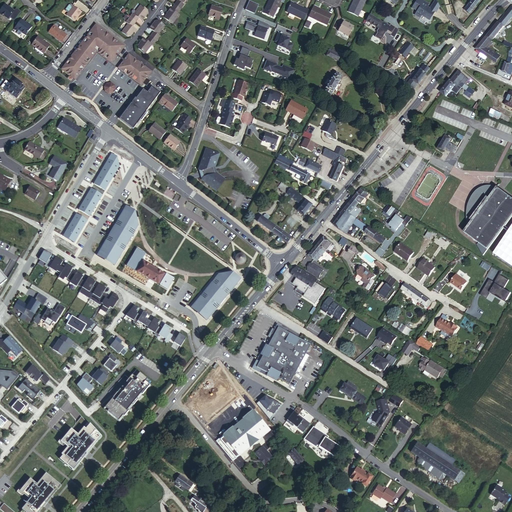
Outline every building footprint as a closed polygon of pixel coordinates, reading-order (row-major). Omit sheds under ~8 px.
[(84,14),(89,9),(78,0),(74,5),(84,14)] [(176,0),(178,1),(175,5),(181,9),(184,5),(182,4),(184,0),(176,0)] [(281,0),(269,0),(265,10),(275,14),(281,0)] [(366,0),(365,0),(354,0),(348,13),(358,17),(366,0)] [(425,6),(427,4),(420,0),(417,0),(412,9),(417,12),(414,15),(420,19),(422,16),(423,15),(430,20),(435,12),(430,9),(427,7),(425,6)] [(480,0),(472,0),(465,10),(470,14),(480,0)] [(249,1),(245,10),(253,14),(257,5),(249,1)] [(435,1),(430,9),(435,12),(436,13),(440,8),(435,1)] [(287,12),(304,20),(309,11),(291,3),(287,12)] [(4,4),(0,9),(0,12),(2,14),(8,19),(14,11),(4,4)] [(144,17),(147,12),(147,10),(141,5),(134,14),(133,14),(130,18),(136,23),(139,19),(142,21),(144,17)] [(181,9),(175,5),(172,9),(171,8),(168,12),(168,13),(164,18),(172,24),(179,15),(178,14),(181,9)] [(68,13),(66,15),(74,21),(81,12),(73,6),(68,13)] [(209,15),(215,17),(220,18),(223,10),(211,6),(209,15)] [(313,6),(309,17),(327,26),(332,15),(313,6)] [(511,7),(487,37),(493,40),(511,16),(511,7)] [(383,22),(383,23),(370,16),(367,22),(379,29),(386,33),(390,26),(383,22)] [(132,27),(136,23),(130,18),(126,23),(128,24),(122,33),(128,37),(130,37),(133,32),(134,33),(137,30),(132,27)] [(32,27),(28,24),(28,25),(24,23),(25,22),(21,19),(14,29),(17,32),(16,33),(19,35),(20,35),(22,32),(26,35),(32,27)] [(150,36),(156,41),(160,36),(158,35),(165,25),(158,21),(155,21),(149,28),(154,32),(150,36)] [(268,30),(270,26),(259,21),(257,26),(247,22),(244,28),(255,32),(254,36),(263,40),(267,29),(268,30)] [(354,27),(343,22),(338,31),(349,37),(354,27)] [(96,24),(61,69),(73,78),(96,47),(113,60),(122,49),(124,46),(96,24)] [(56,26),(50,34),(62,42),(63,41),(66,36),(67,35),(56,26)] [(202,28),(198,38),(211,42),(215,32),(202,28)] [(282,35),(278,34),(275,42),(279,43),(278,46),(291,51),(293,45),(289,43),(290,40),(285,38),(282,36),(282,35)] [(153,46),(156,41),(150,36),(147,41),(143,37),(140,41),(141,42),(137,46),(138,49),(144,54),(151,45),(153,46)] [(38,37),(32,45),(44,54),(50,46),(38,37)] [(492,43),(486,38),(476,50),(496,63),(500,57),(497,55),(498,55),(488,48),(492,43)] [(180,48),(187,52),(190,55),(196,47),(186,40),(180,48)] [(408,53),(413,47),(408,42),(402,49),(408,53)] [(96,47),(73,78),(75,80),(96,52),(111,63),(113,60),(96,47)] [(250,51),(242,47),(239,54),(240,55),(238,60),(236,59),(234,65),(235,65),(234,66),(249,72),(252,64),(253,60),(247,58),(250,51)] [(344,54),(330,48),(326,56),(340,62),(344,54)] [(146,78),(151,72),(128,54),(120,66),(142,83),(146,78)] [(179,60),(172,69),(179,75),(187,66),(179,60)] [(267,61),(264,69),(271,72),(272,71),(283,76),(283,77),(290,80),(294,70),(283,66),(282,68),(277,66),(277,65),(267,61)] [(507,64),(506,64),(503,72),(507,74),(511,75),(511,72),(511,70),(511,65),(507,64)] [(142,83),(120,66),(118,68),(141,86),(142,83)] [(408,78),(405,82),(407,84),(410,86),(414,89),(417,85),(418,85),(426,75),(425,75),(430,70),(424,66),(416,75),(412,81),(410,79),(408,78)] [(201,80),(205,74),(198,69),(189,81),(197,88),(202,81),(201,80)] [(459,71),(450,81),(456,85),(455,85),(457,87),(459,85),(461,82),(465,84),(469,79),(459,71)] [(342,76),(336,73),(333,77),(332,77),(326,89),(327,89),(324,94),(330,97),(332,92),(333,93),(340,81),(339,81),(342,76)] [(233,93),(232,97),(241,101),(243,97),(244,97),(245,93),(246,93),(248,88),(247,87),(249,83),(239,80),(234,93),(233,93)] [(450,81),(441,93),(446,96),(452,90),(456,94),(462,87),(459,85),(457,87),(455,85),(456,85),(450,81)] [(111,83),(107,83),(104,87),(105,91),(108,93),(112,92),(115,89),(114,85),(111,83)] [(11,84),(6,91),(17,99),(22,92),(11,84)] [(135,97),(134,99),(148,109),(160,92),(153,86),(148,92),(143,88),(137,97),(135,97)] [(281,95),(270,91),(269,95),(265,93),(261,103),(269,106),(271,101),(278,103),(281,95)] [(179,105),(165,95),(158,104),(162,107),(163,106),(173,113),(179,105)] [(133,102),(120,119),(133,129),(137,124),(140,120),(145,113),(148,109),(134,99),(135,100),(136,101),(134,103),(133,102)] [(292,101),(287,111),(295,115),(296,114),(304,119),(309,110),(292,101)] [(223,112),(219,124),(230,128),(234,116),(233,115),(234,111),(233,110),(234,107),(227,104),(226,108),(223,107),(222,111),(223,112)] [(501,114),(492,110),(489,116),(499,119),(501,114)] [(185,114),(183,117),(189,122),(191,120),(185,114)] [(188,127),(188,126),(186,126),(189,122),(183,117),(180,120),(181,121),(175,128),(182,134),(188,127)] [(63,119),(59,126),(68,132),(67,134),(75,138),(81,129),(63,119)] [(162,137),(168,129),(157,120),(151,127),(157,131),(155,132),(162,137)] [(335,124),(327,120),(322,131),(330,135),(335,124)] [(271,135),(265,132),(261,141),(275,147),(278,138),(273,136),(271,135)] [(170,135),(164,143),(173,150),(180,142),(170,135)] [(453,141),(446,137),(439,149),(444,152),(446,149),(455,154),(458,148),(449,143),(450,141),(452,142),(453,141)] [(318,145),(305,138),(301,147),(311,152),(314,147),(316,148),(318,145)] [(24,150),(40,159),(44,151),(29,142),(24,150)] [(219,153),(205,148),(197,169),(198,169),(201,170),(203,176),(201,178),(201,179),(204,181),(206,181),(206,183),(216,190),(225,178),(216,172),(213,169),(212,167),(214,166),(219,153)] [(338,148),(335,153),(342,157),(345,152),(338,148)] [(347,159),(327,149),(323,156),(334,161),(334,162),(332,166),(336,168),(338,164),(339,160),(346,163),(347,159)] [(55,167),(49,177),(57,181),(67,164),(54,157),(50,164),(55,167)] [(310,158),(310,159),(309,161),(321,167),(322,164),(310,158)] [(278,159),(275,164),(282,167),(282,168),(285,162),(278,159)] [(305,168),(318,174),(321,167),(309,161),(308,161),(308,162),(305,168)] [(306,184),(310,175),(292,166),(288,164),(285,169),(296,175),(303,178),(301,181),(306,184)] [(344,167),(338,164),(336,168),(331,179),(338,182),(344,167)] [(23,172),(20,176),(34,184),(37,180),(23,172)] [(0,174),(0,188),(4,191),(11,181),(0,174)] [(328,191),(331,184),(323,181),(319,187),(328,191)] [(288,187),(282,182),(278,187),(280,189),(280,190),(286,195),(290,188),(288,187)] [(469,204),(474,203),(477,198),(482,188),(485,189),(487,187),(493,190),(491,193),(493,193),(497,187),(495,186),(494,185),(493,185),(492,185),(489,185),(487,185),(484,186),(482,186),(482,187),(481,187),(479,188),(479,189),(478,190),(477,190),(475,192),(474,193),(474,194),(473,194),(471,198),(470,200),(469,201),(468,204),(469,204)] [(29,186),(25,194),(35,201),(40,192),(29,186)] [(477,246),(483,256),(488,250),(504,228),(511,217),(511,197),(497,187),(493,193),(491,193),(493,190),(487,187),(485,189),(482,188),(477,198),(474,203),(469,204),(469,206),(469,207),(469,208),(468,208),(468,210),(468,211),(468,212),(468,213),(468,214),(468,215),(468,216),(468,217),(468,218),(468,219),(468,220),(468,221),(468,222),(468,224),(469,225),(469,226),(469,228),(464,232),(479,243),(477,246)] [(290,188),(286,195),(283,198),(285,200),(288,195),(299,203),(302,198),(290,188)] [(368,195),(361,190),(358,193),(365,199),(368,195)] [(365,199),(358,193),(353,199),(360,204),(361,205),(365,199)] [(360,204),(353,199),(344,210),(356,219),(362,211),(357,207),(360,204)] [(304,216),(312,205),(306,200),(297,211),(304,216)] [(396,210),(389,205),(385,211),(391,216),(392,215),(396,210)] [(107,257),(117,263),(139,226),(135,211),(126,206),(97,256),(105,260),(107,257)] [(356,219),(344,210),(341,214),(342,215),(334,226),(343,232),(348,233),(354,224),(357,219),(356,219)] [(400,212),(396,210),(392,215),(391,216),(390,217),(393,220),(390,225),(393,227),(392,228),(396,231),(402,223),(406,226),(412,219),(408,216),(405,219),(402,217),(402,218),(398,215),(400,212)] [(275,227),(267,220),(262,217),(261,216),(257,222),(271,233),(275,227)] [(362,223),(357,219),(354,224),(360,228),(363,224),(362,223)] [(363,224),(360,228),(366,233),(369,228),(363,224)] [(278,238),(283,232),(275,227),(271,233),(278,238)] [(384,238),(377,233),(369,228),(366,233),(381,243),(384,238)] [(387,234),(381,229),(377,233),(384,238),(387,234)] [(429,230),(425,237),(429,239),(431,235),(436,237),(437,234),(429,230)] [(287,244),(291,239),(283,232),(278,238),(276,241),(279,243),(281,243),(283,241),(287,244)] [(324,238),(317,247),(322,251),(324,248),(327,251),(332,244),(324,238)] [(346,245),(348,241),(343,238),(339,244),(345,247),(346,245)] [(360,248),(353,244),(351,247),(349,250),(357,254),(360,248)] [(398,251),(396,253),(408,261),(414,253),(401,244),(397,250),(398,251)] [(322,251),(317,247),(310,256),(317,262),(327,251),(324,248),(322,251)] [(44,251),(39,259),(47,264),(45,266),(49,268),(50,267),(53,262),(49,259),(52,255),(45,251),(44,251)] [(246,260),(246,259),(246,258),(246,257),(245,256),(244,255),(243,254),(242,254),(241,254),(240,254),(239,254),(238,254),(238,255),(237,256),(236,257),(236,258),(235,258),(235,260),(236,261),(236,262),(237,263),(238,263),(238,264),(240,264),(241,264),(242,264),(243,264),(244,263),(245,263),(245,262),(246,261),(246,260)] [(63,262),(56,257),(53,262),(50,267),(57,272),(57,271),(61,273),(64,268),(60,266),(63,262)] [(141,260),(134,271),(165,288),(171,279),(161,275),(164,271),(141,260)] [(424,260),(418,269),(429,276),(435,267),(424,260)] [(383,271),(386,268),(378,261),(376,264),(383,271)] [(313,263),(308,269),(319,278),(324,272),(313,263)] [(494,269),(485,263),(483,266),(489,270),(492,272),(494,269)] [(61,273),(59,277),(64,281),(65,278),(71,281),(75,275),(71,272),(73,268),(67,264),(64,268),(61,273)] [(296,267),(291,274),(297,278),(293,284),(298,287),(297,289),(305,294),(304,297),(316,304),(325,288),(315,282),(317,279),(296,267)] [(369,290),(374,281),(372,279),(375,276),(364,268),(359,274),(364,278),(362,281),(366,284),(364,287),(369,290)] [(319,278),(308,269),(307,271),(318,279),(319,278)] [(83,274),(78,271),(75,275),(71,281),(70,283),(77,287),(78,285),(82,288),(86,282),(81,278),(83,274)] [(199,311),(209,319),(240,279),(233,273),(217,274),(190,308),(197,314),(199,311)] [(468,282),(457,274),(451,282),(462,291),(468,282)] [(491,292),(507,301),(511,293),(504,289),(510,280),(501,275),(496,284),(490,280),(488,283),(490,284),(489,286),(487,285),(484,291),(490,294),(491,292)] [(82,288),(79,292),(90,299),(97,288),(93,286),(93,285),(95,281),(89,277),(86,282),(82,288)] [(383,283),(376,292),(383,297),(384,296),(389,300),(395,292),(383,283)] [(105,287),(99,284),(97,288),(90,299),(101,305),(102,303),(107,295),(104,293),(103,293),(102,292),(105,287)] [(403,286),(401,290),(428,308),(432,302),(407,284),(405,287),(403,286)] [(20,303),(16,310),(19,313),(18,315),(26,322),(30,317),(32,318),(40,306),(42,308),(48,299),(39,293),(35,300),(32,299),(28,307),(20,303)] [(111,297),(107,295),(102,303),(104,305),(101,309),(107,313),(110,307),(113,309),(119,299),(117,295),(115,294),(114,295),(113,294),(111,297)] [(332,303),(327,300),(322,308),(327,312),(327,313),(338,321),(345,312),(332,303)] [(168,302),(164,309),(175,316),(180,310),(168,302)] [(48,309),(41,320),(45,323),(44,324),(50,327),(55,319),(58,320),(65,308),(59,304),(54,312),(53,313),(52,312),(52,311),(48,309)] [(134,306),(126,316),(134,321),(133,322),(136,324),(137,323),(141,317),(135,314),(138,308),(134,306)] [(141,317),(137,323),(144,327),(143,329),(147,331),(148,329),(151,323),(145,320),(148,314),(144,312),(141,317)] [(72,316),(69,321),(73,323),(71,326),(82,333),(86,327),(87,325),(90,320),(81,314),(78,320),(77,319),(72,316)] [(451,323),(442,317),(436,326),(444,331),(442,333),(452,339),(458,328),(458,327),(458,326),(454,324),(454,325),(451,323)] [(151,323),(148,329),(155,334),(154,335),(157,337),(158,336),(162,330),(157,327),(160,321),(154,318),(151,323)] [(350,328),(355,331),(356,330),(367,337),(373,329),(356,318),(350,328)] [(87,325),(86,327),(87,328),(95,323),(91,321),(90,320),(87,325)] [(69,321),(67,325),(82,334),(82,333),(71,326),(73,323),(69,321)] [(162,330),(158,336),(165,340),(165,342),(168,344),(172,337),(167,333),(170,328),(165,325),(162,330)] [(285,331),(275,325),(270,335),(272,336),(266,347),(264,346),(258,356),(261,358),(253,371),(264,377),(265,377),(274,382),(276,380),(287,386),(308,346),(284,333),(285,331)] [(403,326),(400,332),(405,336),(409,330),(403,326)] [(387,331),(383,328),(377,338),(380,341),(381,340),(385,343),(386,342),(391,346),(397,337),(387,330),(387,331)] [(356,330),(355,331),(367,339),(367,337),(356,330)] [(180,334),(174,342),(181,347),(186,338),(180,334)] [(60,340),(53,349),(62,355),(64,353),(68,346),(70,347),(73,341),(63,335),(60,340)] [(2,340),(2,347),(8,354),(11,351),(16,356),(22,350),(11,337),(7,340),(6,340),(2,340)] [(113,343),(110,346),(119,354),(127,345),(117,337),(115,340),(113,343)] [(421,337),(417,343),(428,351),(432,344),(421,337)] [(409,340),(405,346),(411,350),(415,345),(416,344),(409,340)] [(110,358),(104,366),(111,372),(117,365),(114,362),(117,359),(111,354),(109,357),(110,358)] [(388,365),(392,367),(397,360),(389,355),(385,361),(378,356),(375,361),(377,362),(374,366),(381,371),(382,370),(382,369),(385,370),(388,365)] [(425,370),(430,362),(429,361),(430,360),(426,358),(423,362),(421,362),(419,365),(420,367),(424,370),(425,370)] [(443,369),(431,361),(430,362),(425,370),(438,378),(443,369)] [(34,366),(27,372),(31,376),(33,374),(36,377),(34,379),(37,383),(44,377),(34,366)] [(100,371),(93,379),(101,386),(108,378),(107,377),(110,374),(102,367),(99,370),(100,371)] [(13,371),(0,370),(0,384),(2,384),(3,383),(5,384),(4,385),(8,389),(19,376),(13,371)] [(113,398),(105,408),(108,410),(107,412),(119,421),(123,416),(124,417),(129,411),(128,410),(132,405),(133,406),(139,400),(138,399),(142,394),(143,395),(151,385),(146,381),(148,379),(137,370),(117,393),(118,394),(114,399),(113,398)] [(83,379),(78,386),(83,393),(87,389),(91,392),(94,388),(89,384),(93,379),(93,378),(87,374),(83,378),(83,379)] [(26,379),(18,389),(23,393),(25,390),(29,393),(27,395),(33,400),(41,391),(26,379)] [(365,398),(355,391),(356,388),(348,383),(346,385),(344,384),(339,391),(360,405),(365,398)] [(404,402),(395,396),(392,402),(400,408),(404,402)] [(266,398),(257,405),(270,421),(281,406),(274,402),(273,405),(269,402),(266,398)] [(19,399),(12,408),(19,414),(21,412),(24,408),(25,409),(27,406),(19,399)] [(375,422),(383,427),(388,418),(389,415),(390,415),(391,414),(388,400),(378,403),(380,411),(380,412),(379,415),(378,415),(375,420),(375,422)] [(253,410),(216,440),(233,461),(270,431),(253,410)] [(299,416),(294,413),(286,423),(293,428),(294,427),(304,434),(306,431),(300,426),(303,421),(298,418),(299,416)] [(0,415),(0,427),(2,425),(3,424),(4,425),(9,419),(3,414),(0,416),(0,415)] [(404,435),(411,425),(401,418),(394,427),(400,432),(400,433),(404,435)] [(63,455),(60,459),(72,469),(78,462),(79,463),(86,456),(84,455),(90,448),(91,449),(99,440),(98,439),(100,435),(90,424),(86,429),(84,428),(81,431),(83,433),(80,436),(71,429),(61,442),(70,449),(67,452),(65,451),(62,454),(63,455)] [(309,434),(304,440),(316,448),(318,445),(334,457),(340,448),(327,440),(328,438),(326,436),(326,437),(319,433),(316,439),(309,434)] [(425,449),(416,443),(411,452),(420,458),(425,449)] [(429,445),(426,449),(452,466),(455,461),(429,445)] [(264,465),(273,457),(263,446),(255,452),(261,459),(260,460),(264,465)] [(155,448),(151,453),(157,458),(161,453),(155,448)] [(303,461),(294,449),(288,454),(298,465),(303,461)] [(425,449),(420,458),(454,480),(460,471),(452,466),(426,449),(425,449)] [(444,478),(446,475),(419,457),(417,461),(418,465),(439,479),(444,478)] [(356,467),(350,477),(354,480),(355,479),(362,483),(368,475),(363,472),(359,469),(356,467)] [(460,471),(454,480),(458,483),(464,474),(460,471)] [(27,503),(22,509),(25,511),(39,511),(43,507),(42,506),(49,498),(50,499),(58,489),(57,488),(60,485),(48,474),(44,478),(43,477),(40,480),(42,482),(39,486),(31,479),(20,491),(29,498),(26,502),(27,503)] [(368,475),(361,484),(366,487),(372,477),(368,474),(368,475)] [(180,476),(175,482),(188,491),(193,484),(180,476)] [(379,484),(373,493),(381,498),(382,497),(390,503),(396,494),(387,487),(386,489),(379,484)] [(505,492),(496,486),(490,494),(491,496),(499,501),(498,502),(504,506),(509,498),(503,494),(505,492)] [(14,511),(4,503),(0,508),(0,509),(3,511),(14,511)]
